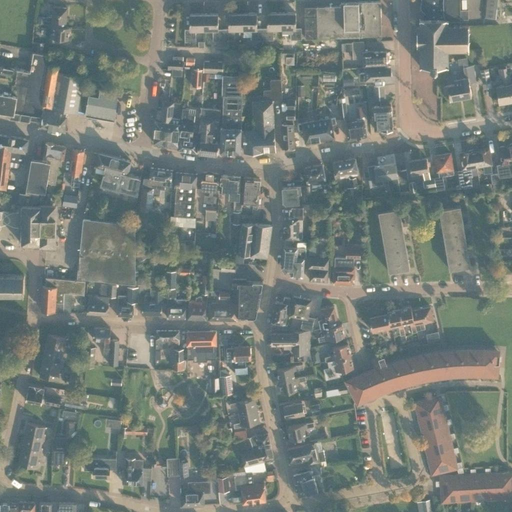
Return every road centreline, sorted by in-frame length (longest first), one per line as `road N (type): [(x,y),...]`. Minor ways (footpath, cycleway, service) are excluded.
road 1 (residential): [(261,324),(32,315)]
road 2 (residential): [(213,511),(158,510),(58,490),(0,491)]
road 3 (residential): [(0,488),(32,315)]
road 4 (residential): [(288,496),(261,324)]
road 5 (residential): [(511,288),(349,291)]
road 6 (residential): [(143,151),(160,0)]
road 7 (tertiary): [(272,161),(387,145),(414,127)]
road 8 (tertiary): [(143,151),(0,125)]
road 9 (tertiary): [(272,161),(215,163),(143,151)]
road 10 (tertiary): [(414,127),(405,104),(401,0)]
road 11 (residential): [(384,401),(402,408),(416,469),(407,481),(381,481)]
